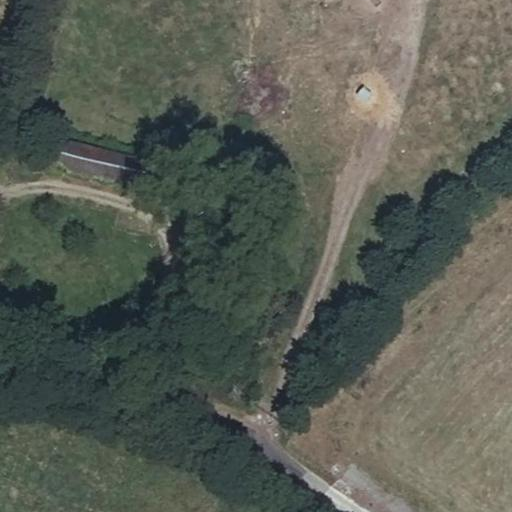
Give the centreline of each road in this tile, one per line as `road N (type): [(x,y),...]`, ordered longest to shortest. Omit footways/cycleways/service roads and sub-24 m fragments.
road 1 (unclassified): [(340,511),(213,425),(147,393),(0,359)]
road 2 (track): [(343,180),(322,265),(253,452)]
